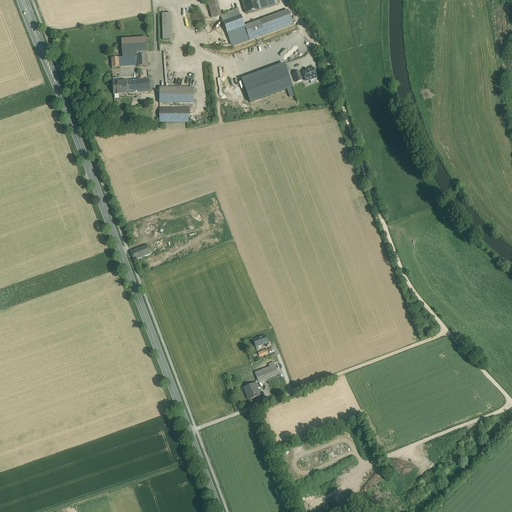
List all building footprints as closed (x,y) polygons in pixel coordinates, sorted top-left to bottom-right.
[(220,15),(216,0),(206,0),(212,18),(220,15)] [(241,0),(246,14),(259,10),(256,0),(241,0)] [(276,0),(256,0),(259,10),(278,5),(276,0)] [(239,11),(221,17),(223,22),(240,15),(239,11)] [(288,11),(260,21),(265,35),(293,25),(288,11)] [(162,40),(172,39),(171,13),(161,13),(162,40)] [(240,15),(223,22),(227,33),(245,27),(245,26),(241,15),(240,15)] [(265,35),(260,21),(255,23),(261,37),(265,35)] [(247,33),(237,37),(229,40),(232,47),(261,37),(255,23),(245,26),(245,27),(247,33)] [(208,37),(209,34),(208,32),(207,29),(205,28),(202,27),(199,28),(197,29),(196,32),(195,34),(196,37),(197,39),(200,41),(202,41),(205,41),(207,39),(208,37)] [(245,27),(227,33),(229,40),(237,37),(247,33),(245,27)] [(146,38),(121,40),(122,58),(136,57),(147,56),(146,38)] [(147,56),(136,57),(137,66),(137,67),(148,66),(147,56)] [(122,58),(118,58),(119,67),(137,66),(136,57),(122,58)] [(315,68),(302,70),(303,81),(317,79),(315,68)] [(291,90),(283,69),(243,84),(251,106),(291,90)] [(148,70),(140,70),(141,80),(149,80),(148,70)] [(300,71),(293,73),(296,83),(303,80),(300,71)] [(141,80),(129,81),(129,94),(150,92),(149,80),(141,80)] [(129,81),(113,82),(114,95),(129,94),(129,81)] [(194,89),(160,88),(160,103),(194,104),(194,89)] [(190,109),(159,109),(159,121),(190,122),(190,109)] [(147,246),(139,249),(142,258),(150,254),(147,246)] [(139,249),(131,252),(134,261),(142,258),(139,249)] [(265,336),(253,340),(256,347),(268,343),(265,336)] [(269,368),(258,372),(261,381),(278,375),(275,366),(269,368)] [(255,383),(243,388),(248,401),(260,396),(255,383)]
